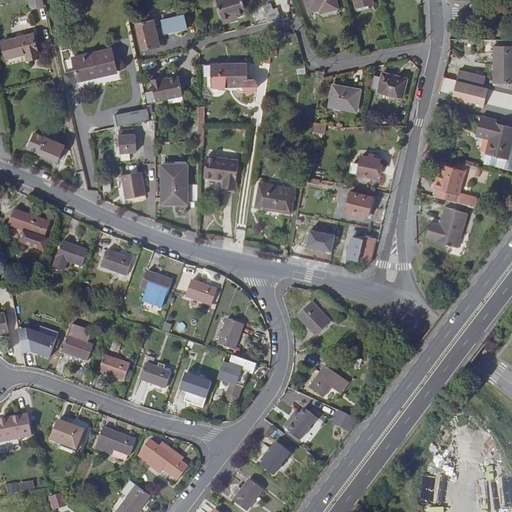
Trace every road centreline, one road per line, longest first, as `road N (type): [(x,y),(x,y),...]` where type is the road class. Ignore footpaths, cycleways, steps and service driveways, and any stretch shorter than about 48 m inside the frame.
road 1 (trunk): [(511,244),(307,511)]
road 2 (trunk): [(334,511),(511,277)]
road 3 (residential): [(0,168),(143,233),(257,265)]
road 4 (residential): [(386,295),(436,47)]
road 5 (residential): [(232,442),(29,376),(0,378)]
road 6 (residential): [(257,265),(283,351),(277,378),(232,442)]
road 7 (residential): [(291,0),(317,61),(436,47)]
road 8 (unknown): [(143,233),(148,145),(127,60)]
road 9 (unclassified): [(386,295),(511,383)]
road 10 (residential): [(257,265),(386,295)]
